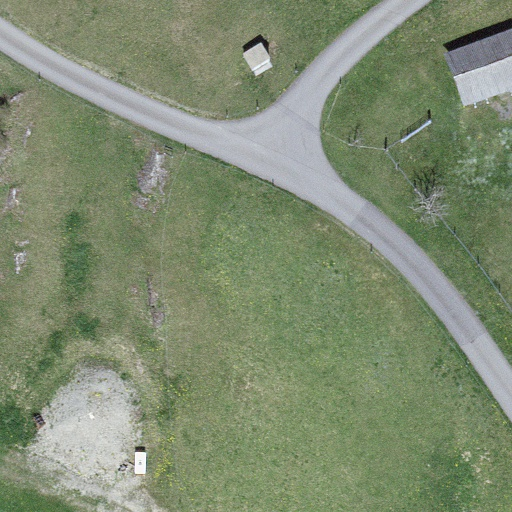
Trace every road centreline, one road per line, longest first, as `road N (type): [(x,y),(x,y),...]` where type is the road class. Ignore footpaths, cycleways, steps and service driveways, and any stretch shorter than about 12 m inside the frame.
road 1 (residential): [(271,153),(448,312),(511,394)]
road 2 (residential): [(0,38),(36,67),(271,153)]
road 3 (residential): [(420,0),(271,153)]
